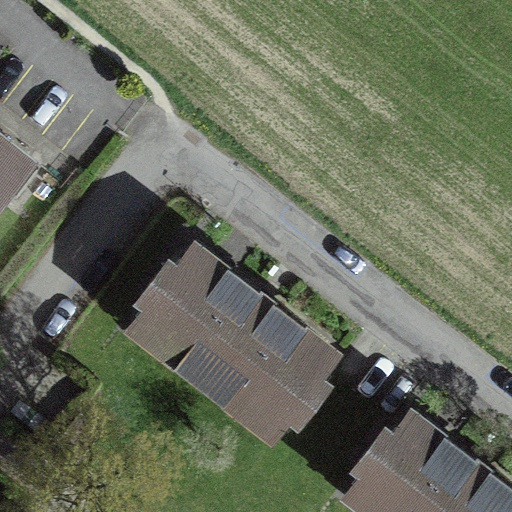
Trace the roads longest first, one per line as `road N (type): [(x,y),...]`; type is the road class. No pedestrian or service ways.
road 1 (residential): [(157,149),(511,419)]
road 2 (residential): [(157,149),(0,355)]
